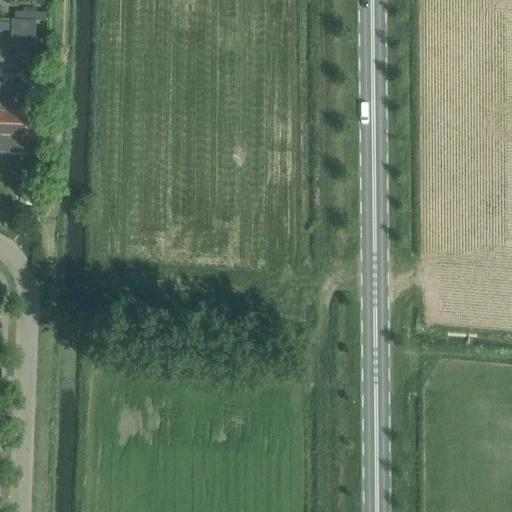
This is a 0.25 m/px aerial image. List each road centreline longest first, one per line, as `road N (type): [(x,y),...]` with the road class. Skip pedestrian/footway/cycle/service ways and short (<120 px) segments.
road 1 (secondary): [(380,511),(373,0)]
road 2 (residential): [(19,511),(27,284),(0,255)]
